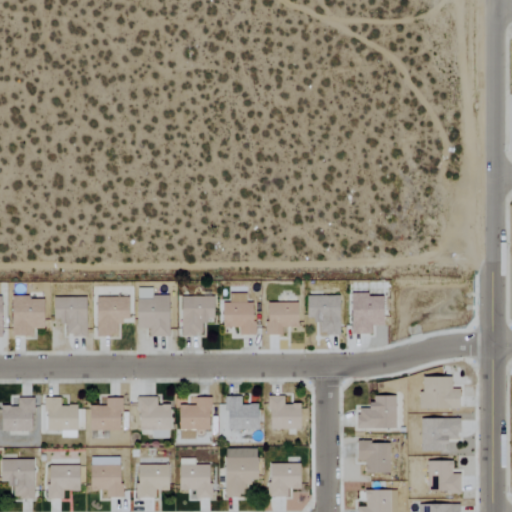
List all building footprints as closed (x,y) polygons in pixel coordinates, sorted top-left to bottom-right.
[(167,337),(166,296),(150,296),(150,288),(133,289),(134,329),(146,329),(147,337),(167,337)] [(380,327),(379,297),(366,297),(366,293),(348,294),(349,335),(370,335),(370,327),(380,327)] [(236,336),(251,336),(252,304),(244,303),(244,295),(227,294),(227,303),(219,303),(219,328),(236,329),(236,336)] [(337,337),(338,297),(303,296),(303,319),(318,319),(317,336),(337,337)] [(84,297),(50,298),(50,320),(61,320),(62,337),(85,336),(84,297)] [(94,337),(116,337),(115,322),(127,321),(127,297),(93,298),(94,337)] [(211,297),(179,297),(178,337),(201,337),(202,320),(211,320),(211,297)] [(31,337),(30,330),(41,329),(40,298),(8,299),(9,338),(31,337)] [(295,304),(263,303),(262,336),(280,336),(280,328),(295,328),(295,304)] [(450,378),(418,378),(418,410),(456,410),(457,390),(449,390),(450,378)] [(240,397),(223,398),(223,430),(255,430),(255,405),(240,405),(240,397)] [(298,430),(297,405),(282,405),(282,397),(265,397),(266,430),(298,430)] [(355,430),(394,429),(393,397),(368,397),(368,409),(354,410),(355,430)] [(58,398),(42,399),(43,432),(59,432),(59,438),(74,438),(74,406),(58,406),(58,398)] [(136,431),(151,431),(151,439),(168,439),(167,406),(155,406),(155,398),(135,399),(136,431)] [(194,440),(193,431),(209,430),(208,398),(192,398),(192,406),(176,406),(177,440),(194,440)] [(0,423),(0,432),(30,432),(30,399),(15,399),(15,407),(0,407),(0,423)] [(103,406),(85,407),(86,431),(119,430),(118,399),(103,399),(103,406)] [(444,440),(458,440),(457,419),(418,420),(419,451),(444,451),(444,440)] [(362,474),(387,475),(388,444),(354,443),(354,462),(362,462),(362,474)] [(255,449),(222,449),(222,498),(245,498),(245,482),(255,482),(255,449)] [(117,458),(86,458),(87,492),(101,492),(101,499),(121,499),(121,485),(117,485),(117,458)] [(193,499),(209,499),(209,485),(207,485),(206,465),(193,466),(193,459),(176,460),(176,491),(193,491),(193,499)] [(0,460),(0,470),(0,482),(9,482),(9,501),(32,500),(31,460),(0,460)] [(458,475),(450,475),(450,462),(425,462),(424,493),(458,493),(458,475)] [(286,497),(286,489),(297,489),(298,465),(266,464),(266,497),(286,497)] [(134,499),(154,499),(154,491),(165,491),(166,466),(134,465),(134,499)] [(46,466),(45,499),(61,500),(61,491),(77,492),(77,467),(46,466)] [(354,508),(354,511),(395,511),(395,491),(362,492),(362,508),(354,508)]
